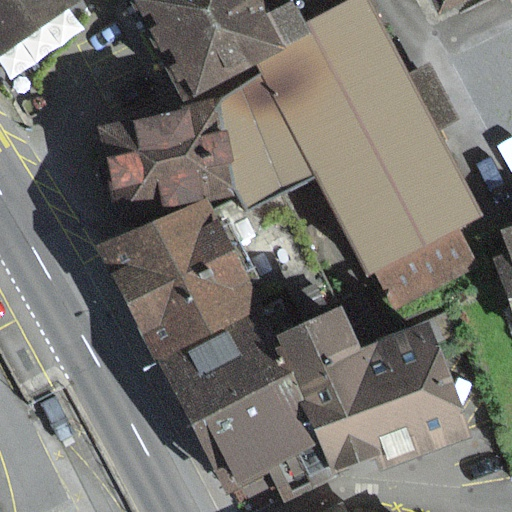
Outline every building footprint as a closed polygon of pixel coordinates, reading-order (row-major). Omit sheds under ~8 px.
[(0,0),(0,43),(60,0),(0,0)] [(138,0),(138,6),(172,73),(184,97),(189,93),(250,57),(299,29),(288,8),(301,0),(138,0)] [(248,121),(284,193),(315,176),(365,269),(483,211),(372,0),(349,0),(299,29),(250,57),(189,93),(188,112),(216,105),(220,124),(248,121)] [(431,0),(436,10),(455,0),(431,0)] [(234,192),(240,208),(244,214),(284,193),(248,121),(220,124),(216,105),(188,112),(103,132),(112,176),(121,216),(234,192)] [(161,224),(104,251),(158,352),(284,288),(301,320),(337,302),(284,193),(244,214),(240,208),(207,225),(198,207),(161,224)] [(511,228),(474,243),(511,345),(511,228)] [(226,487),(269,465),(284,498),(333,472),(330,464),(346,459),(372,450),(376,462),(455,435),(421,338),(380,351),(337,370),(330,355),(348,347),(335,319),(297,335),(279,299),(162,361),(226,487)] [(343,511),(341,506),(328,511),(413,511),(408,500),(383,511),(343,511)]
